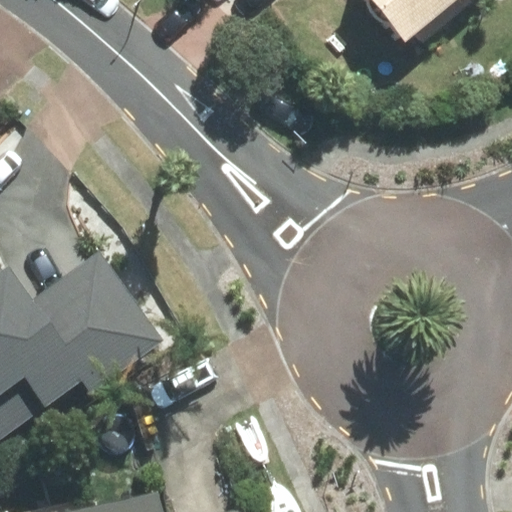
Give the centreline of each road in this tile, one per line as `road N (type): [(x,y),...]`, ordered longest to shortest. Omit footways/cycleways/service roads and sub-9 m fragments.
road 1 (residential): [(332,332),(250,241),(200,139)]
road 2 (residential): [(200,139),(297,194),(377,253)]
road 3 (residential): [(50,0),(200,139)]
road 4 (residential): [(468,268),(491,315),(490,341),(463,386)]
road 5 (residential): [(411,511),(368,391)]
road 6 (residential): [(463,386),(462,481),(470,511)]
